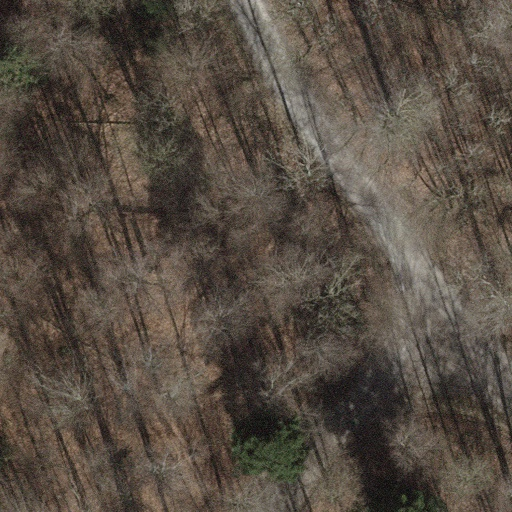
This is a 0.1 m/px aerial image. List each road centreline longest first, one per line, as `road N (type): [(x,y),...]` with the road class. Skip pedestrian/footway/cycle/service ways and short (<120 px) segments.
road 1 (track): [(511,379),(346,165),(246,0)]
road 2 (track): [(273,511),(330,432),(454,312)]
